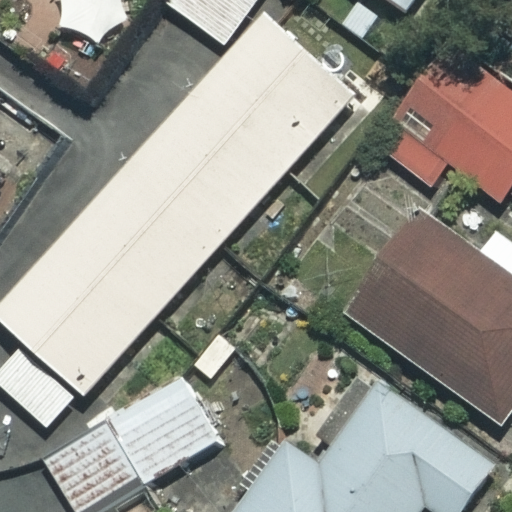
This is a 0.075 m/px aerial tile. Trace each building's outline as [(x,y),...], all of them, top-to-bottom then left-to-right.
[(261,0),(171,0),(170,2),(227,45),(261,0)] [(394,0),(409,11),(416,0),(394,0)] [(362,94),(271,12),(0,311),(0,314),(31,343),(0,376),(0,382),(55,432),(362,94)] [(444,56),(395,119),(407,128),(389,152),(433,186),(452,161),(503,200),(511,188),(511,89),(476,62),(467,74),(444,56)] [(0,152),(2,154),(8,145),(33,163),(58,128),(0,87),(0,152)] [(487,254),(422,207),(348,312),(506,423),(511,414),(511,224),(509,223),(487,254)] [(147,488),(224,442),(186,378),(50,460),(81,511),(86,511),(141,479),(147,488)] [(463,511),(497,464),(379,379),(319,462),(292,442),(241,511),(463,511)]
